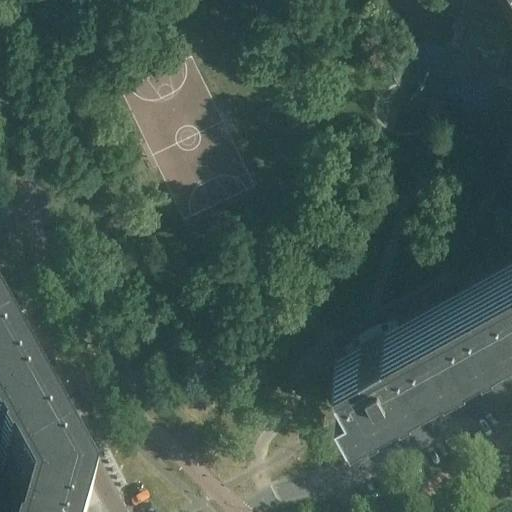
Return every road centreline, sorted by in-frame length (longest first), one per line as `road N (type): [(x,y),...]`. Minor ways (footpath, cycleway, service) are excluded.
road 1 (residential): [(247,511),(274,493),(338,480),(511,384)]
road 2 (residential): [(116,511),(0,307)]
